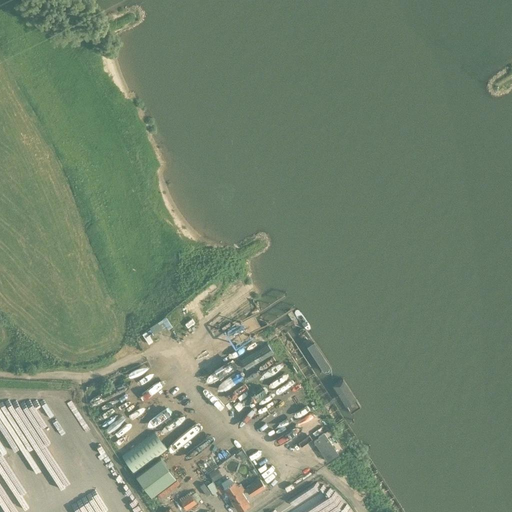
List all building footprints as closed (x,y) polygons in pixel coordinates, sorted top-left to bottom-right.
[(228,327),(235,341),(260,329),(253,315),(228,327)] [(160,319),(149,326),(153,332),(164,324),(160,319)] [(239,358),(245,368),(272,352),(266,342),(239,358)] [(294,416),(298,425),(316,416),(312,407),(294,416)] [(318,437),(313,440),(327,461),(338,453),(324,432),(318,436),(318,437)] [(136,475),(160,457),(169,451),(156,433),(122,457),(136,475)] [(150,495),(175,478),(160,457),(136,475),(150,495)] [(213,480),(222,474),(216,466),(208,472),(213,480)] [(264,486),(259,478),(245,487),(251,495),(264,486)] [(223,488),(237,509),(248,502),(241,491),(244,489),(240,483),(237,485),(234,480),(223,488)] [(196,502),(190,493),(179,500),(186,509),(196,502)]
